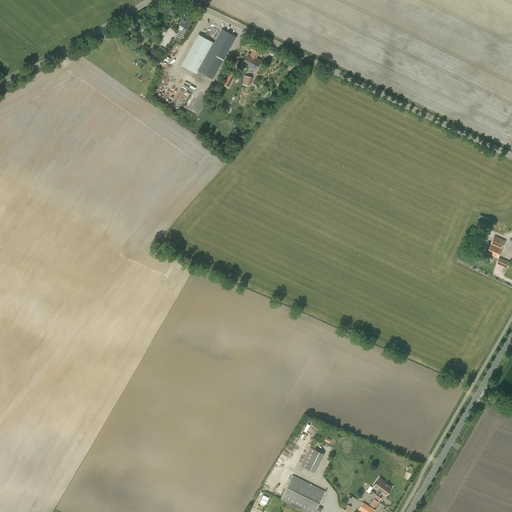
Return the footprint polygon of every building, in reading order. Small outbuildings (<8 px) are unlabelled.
[(186,28),(192,19),(185,15),(183,19),(182,18),(181,19),(180,20),(180,22),(181,22),(179,24),(184,27),(182,30),(180,29),(180,30),(176,36),(180,39),(184,33),(186,28)] [(181,65),(196,74),(198,71),(212,78),(236,36),(222,28),(214,42),(198,34),(181,65)] [(243,62),(242,63),(248,67),(251,61),(254,56),(255,53),(258,55),(258,54),(259,54),(261,50),(251,45),(249,48),(253,50),(250,54),(248,53),(243,62)] [(251,61),(248,67),(255,71),(261,60),(260,60),(256,58),(258,55),(255,53),(254,56),(251,61)] [(231,83),(236,74),(229,70),(221,83),(226,86),(229,88),(231,83)] [(186,81),(192,84),(195,80),(189,76),(186,81)] [(251,77),(247,76),(245,76),(243,84),(250,85),(251,80),(251,77)] [(492,241),(486,253),(488,254),(493,256),(498,258),(505,240),(495,235),(492,241)] [(501,259),(499,264),(507,268),(509,262),(501,259)] [(301,465),(315,472),(324,454),(310,447),(301,465)] [(325,491),(293,475),(281,499),(307,511),(320,511),(322,508),(317,506),(325,491)] [(373,496),(375,497),(386,482),(379,477),(372,487),(377,490),(373,496)] [(375,497),(379,500),(383,495),(385,496),(392,487),(386,482),(375,497)] [(358,509),(362,511),(363,511),(368,506),(368,505),(363,502),(358,509)]
